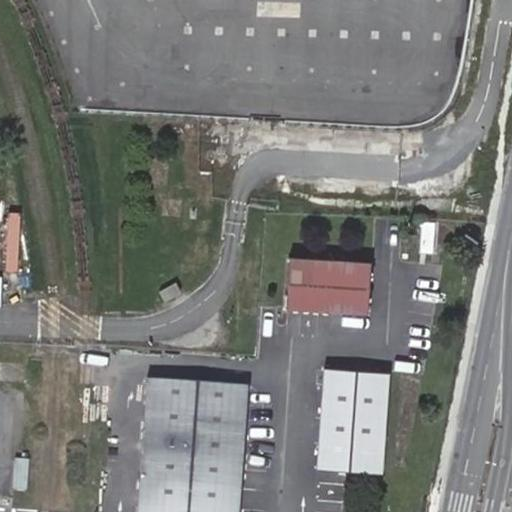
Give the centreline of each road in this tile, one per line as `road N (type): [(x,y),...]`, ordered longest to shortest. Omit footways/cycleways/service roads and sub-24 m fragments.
road 1 (secondary): [(511,234),(457,511)]
road 2 (unknown): [(108,0),(181,134),(202,156),(249,180)]
